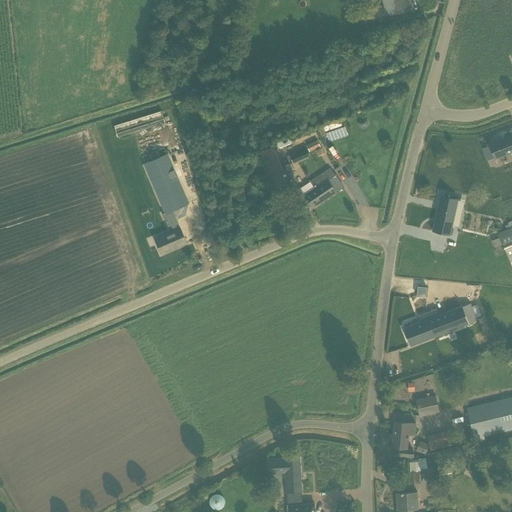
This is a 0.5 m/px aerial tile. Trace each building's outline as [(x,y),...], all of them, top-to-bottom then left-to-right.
[(416,8),(414,0),(382,0),(386,16),(416,8)] [(165,123),(161,110),(114,125),(118,138),(165,123)] [(364,118),(360,120),(358,123),(359,127),(363,129),(367,128),(368,124),(367,120),(364,118)] [(326,133),(330,142),(348,134),(344,125),(326,133)] [(511,151),(511,134),(488,144),(494,159),(511,151)] [(290,138),(277,143),(279,149),(292,143),(290,138)] [(309,152),(321,147),(318,140),(306,146),(309,152)] [(282,169),(273,147),(257,153),(266,175),(282,169)] [(290,155),(293,163),(309,156),(306,148),(290,155)] [(321,148),(320,148),(315,151),(318,156),(324,154),(321,148)] [(167,154),(166,154),(143,164),(164,213),(173,210),(189,203),(167,154)] [(461,193),(468,169),(450,164),(443,188),(461,193)] [(343,188),(330,169),(296,191),(309,210),(343,188)] [(457,199),(440,195),(431,231),(449,235),(457,199)] [(511,219),(507,221),(508,224),(505,226),(506,230),(498,234),(510,261),(511,260),(511,219)] [(180,228),(170,232),(154,238),(161,254),(187,243),(180,228)] [(427,287),(417,286),(416,296),(426,297),(427,287)] [(469,323),(462,306),(439,315),(437,309),(417,317),(419,323),(403,329),(410,346),(469,324),(469,323)] [(511,323),(510,324),(509,318),(485,323),(488,336),(511,331),(511,323)] [(387,365),(386,376),(400,377),(400,365),(387,365)] [(425,394),(426,397),(416,400),(419,416),(439,412),(435,395),(431,396),(430,393),(425,394)] [(511,396),(466,408),(475,442),(484,439),(484,436),(511,429),(511,396)] [(407,449),(407,448),(408,435),(414,435),(415,424),(394,422),(392,447),(398,447),(398,456),(412,457),(413,449),(407,449)] [(448,430),(427,435),(430,450),(451,445),(448,430)] [(416,451),(424,454),(428,444),(420,441),(416,451)] [(286,492),(291,492),(301,491),(300,476),(299,473),(300,473),(299,459),(284,459),(284,461),(267,462),(268,474),(282,473),(283,478),(285,478),(286,492)] [(467,469),(474,472),(477,466),(470,462),(467,469)] [(450,465),(437,469),(439,477),(452,474),(450,465)] [(421,471),(410,472),(411,484),(422,483),(421,471)] [(397,511),(412,511),(412,503),(418,502),(417,492),(396,493),(397,509),(399,509),(399,511),(397,511)] [(220,509),(224,506),(224,505),(224,504),(225,503),(225,502),(225,501),(224,500),(224,499),(223,498),(223,497),(222,496),(221,496),(220,495),(219,495),(218,495),(217,495),(216,495),(215,495),(214,495),(213,496),(212,496),(211,497),(211,498),(210,499),(210,500),(210,501),(209,502),(210,503),(210,504),(210,505),(211,506),(211,507),(212,508),(213,509),(214,509),(215,510),(216,510),(217,510),(218,510),(219,510),(220,509)]
